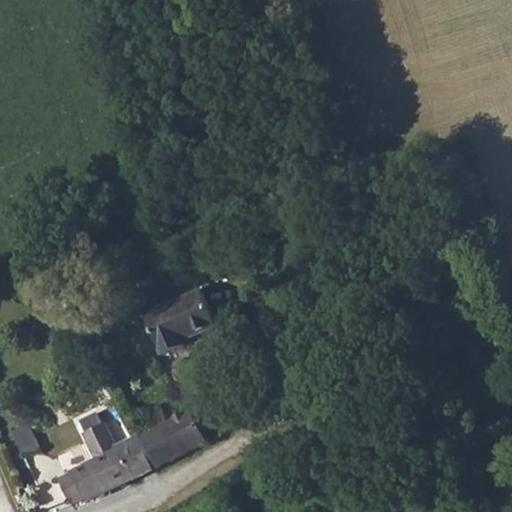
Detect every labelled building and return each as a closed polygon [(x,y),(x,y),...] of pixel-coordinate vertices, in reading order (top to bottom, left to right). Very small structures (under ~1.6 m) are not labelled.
[(221,317),(205,281),(147,305),(165,347),(185,339),(183,333),(221,317)] [(346,386),(327,354),(309,365),(329,397),(346,386)] [(163,425),(178,456),(210,441),(209,437),(229,428),(216,400),(163,425)] [(119,452),(116,446),(105,424),(87,433),(101,461),(119,452)] [(146,433),(161,464),(178,456),(163,425),(146,433)] [(91,498),(135,479),(161,464),(146,433),(116,446),(119,452),(101,461),(82,469),(62,478),(67,488),(75,505),(84,500),(91,498)]
